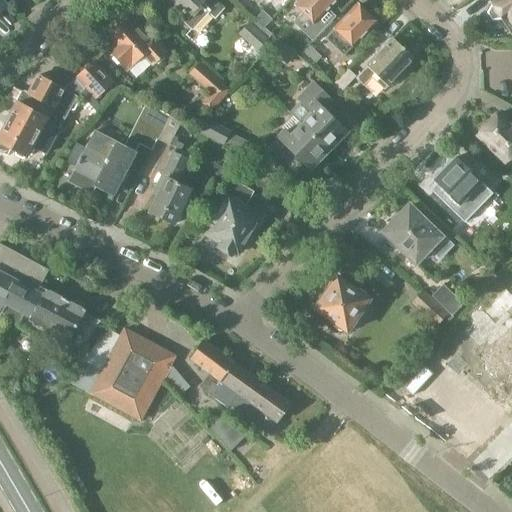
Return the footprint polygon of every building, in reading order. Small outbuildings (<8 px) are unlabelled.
[(212,14),(218,7),(221,5),(215,0),(169,0),(183,11),(177,17),(192,31),(209,12),(212,14)] [(294,0),(298,3),(295,6),(306,17),(297,26),(312,41),(336,16),(327,8),(334,0),(294,0)] [(511,0),(496,0),(490,5),(485,14),(491,22),(500,20),(511,35),(511,33),(511,0)] [(357,6),(325,39),(343,56),(375,22),(357,6)] [(254,20),(263,29),(272,20),(262,12),(254,20)] [(153,43),(130,19),(129,20),(125,16),(114,26),(118,30),(107,40),(112,46),(107,50),(127,71),(143,56),(153,66),(167,53),(156,41),(153,43)] [(272,20),(263,29),(271,35),(279,27),(272,20)] [(267,39),(250,23),(239,34),(257,50),(267,39)] [(393,39),(367,66),(375,74),(373,77),(385,88),(413,58),(393,39)] [(273,40),(267,52),(288,62),(294,51),(273,40)] [(311,66),(319,58),(308,47),(300,55),(311,66)] [(80,75),(77,78),(97,99),(113,84),(94,63),(90,66),(87,66),(80,72),(80,75)] [(190,74),(211,93),(221,83),(200,64),(190,74)] [(356,76),(348,69),(334,84),(342,92),(356,76)] [(18,102),(9,119),(0,136),(0,143),(16,152),(16,156),(22,159),(25,157),(26,157),(30,156),(33,151),(31,147),(46,155),(66,117),(64,116),(73,97),(38,79),(24,105),(18,102)] [(292,116),(327,150),(346,131),(326,111),(334,102),(313,82),(297,98),(301,101),(289,113),(292,116)] [(74,144),(65,161),(74,166),(72,169),(94,181),(92,186),(111,196),(120,178),(122,180),(127,171),(124,170),(137,144),(150,151),(156,140),(168,117),(154,110),(145,126),(135,121),(122,147),(92,131),(82,148),(74,144)] [(511,126),(499,113),(497,115),(494,115),(489,121),(489,123),(487,126),(484,126),(479,131),(479,134),(477,136),(505,164),(511,157),(511,126)] [(309,169),(327,150),(292,116),(281,127),(284,130),(277,137),(278,138),(268,147),(284,162),(288,159),(297,168),(302,162),(309,169)] [(156,196),(149,213),(172,225),(190,189),(177,183),(188,160),(179,155),(183,146),(176,142),(178,139),(174,137),(181,123),(168,117),(156,140),(168,146),(169,144),(176,148),(174,153),(173,152),(152,194),(156,196)] [(195,128),(231,148),(237,137),(205,119),(195,128)] [(455,158),(434,180),(441,187),(436,193),(443,200),(449,194),(459,204),(480,182),(455,158)] [(229,180),(221,194),(226,197),(218,211),(214,209),(209,217),(213,219),(200,242),(200,243),(205,235),(220,244),(217,248),(230,256),(233,251),(238,254),(260,216),(238,203),(245,190),(229,180)] [(441,236),(440,237),(408,206),(384,232),(415,263),(428,250),(438,259),(451,245),(441,236)] [(0,302),(6,305),(6,304),(23,314),(39,285),(39,286),(47,270),(0,244),(0,302)] [(369,299),(336,276),(313,309),(332,322),(333,327),(339,331),(344,330),(346,332),(369,299)] [(6,304),(6,305),(1,314),(0,315),(27,330),(32,322),(65,340),(61,348),(73,355),(83,337),(87,340),(97,321),(82,313),(84,311),(39,286),(39,285),(23,314),(6,304)] [(452,316),(463,304),(442,285),(431,296),(452,316)] [(410,303),(436,326),(447,314),(422,290),(410,303)] [(124,330),(88,394),(139,421),(174,357),(124,330)] [(229,404),(235,409),(256,380),(202,340),(189,358),(219,380),(215,385),(211,382),(205,391),(227,407),(229,404)] [(288,403),(256,380),(235,409),(248,417),(247,419),(267,433),(288,403)] [(211,427),(209,428),(229,450),(244,437),(219,419),(211,427)]
